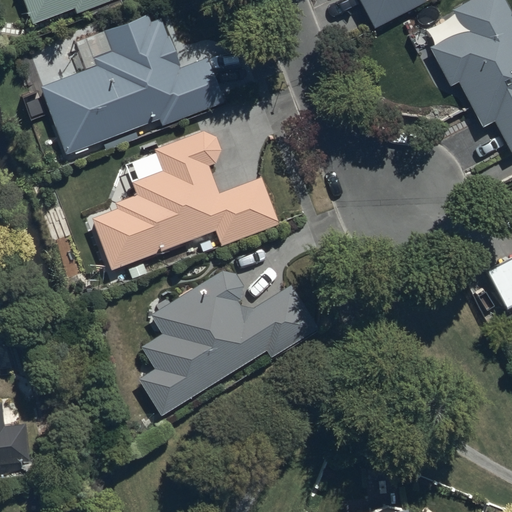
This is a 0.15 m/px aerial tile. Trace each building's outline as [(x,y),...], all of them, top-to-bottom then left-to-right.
[(21,0),(31,25),(74,9),(77,17),(91,12),(93,18),(123,7),(121,1),(123,0),(21,0)] [(423,0),(355,0),(372,31),(426,4),(423,0)] [(511,20),(501,0),(473,0),(450,13),(461,34),(430,51),(450,89),(459,85),(483,130),(494,124),(511,157),(511,20)] [(94,68),(40,89),(66,158),(75,154),(76,155),(103,145),(105,151),(139,137),(136,131),(160,122),(163,129),(224,106),(206,60),(180,70),(161,20),(148,25),(145,16),(102,33),(111,55),(92,63),(94,68)] [(116,212),(90,222),(108,273),(187,245),(193,259),(279,228),(262,180),(218,195),(209,169),(214,167),(221,153),(217,141),(203,133),(154,152),(159,165),(150,168),(153,175),(131,184),(136,197),(114,206),(116,212)] [(511,259),(484,275),(505,313),(511,308),(511,259)] [(236,276),(220,274),(150,317),(161,335),(140,348),(154,370),(137,381),(160,419),(266,352),(272,361),(318,333),(290,289),(253,312),(239,308),(237,305),(243,289),(236,276)] [(0,468),(29,467),(26,426),(3,428),(2,405),(0,405),(0,468)]
